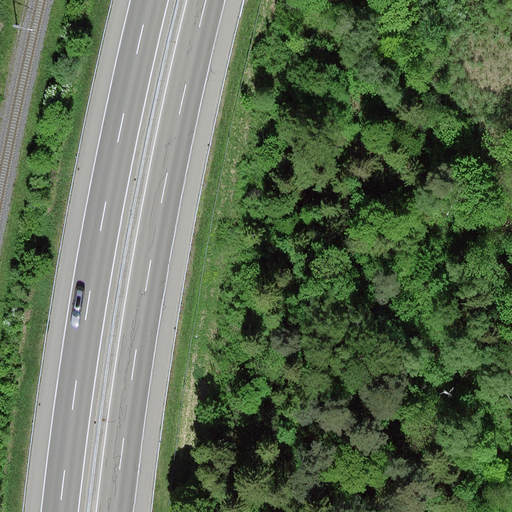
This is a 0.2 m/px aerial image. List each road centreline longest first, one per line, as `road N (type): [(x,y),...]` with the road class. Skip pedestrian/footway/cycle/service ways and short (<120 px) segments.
road 1 (motorway): [(156,0),(106,233),(65,511)]
road 2 (motorway): [(117,511),(153,250),(207,0)]
